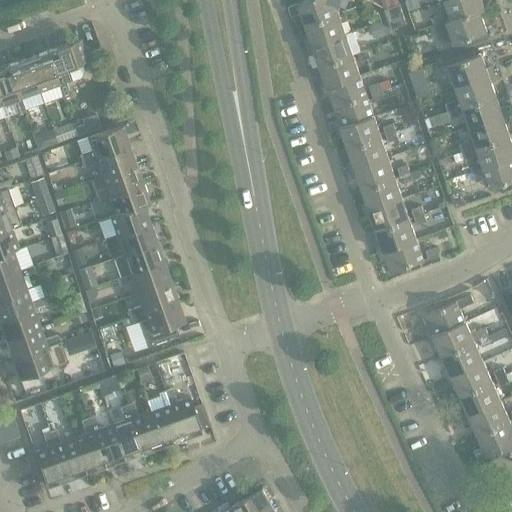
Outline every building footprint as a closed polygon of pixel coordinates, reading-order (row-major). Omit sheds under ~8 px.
[(306,26),(338,15),(336,10),(341,0),(309,0),(288,7),(292,17),(302,14),(306,26)] [(389,0),(380,0),(384,9),(392,6),(389,0)] [(452,21),(485,10),(481,0),(447,0),(445,1),(451,20),(452,21)] [(384,9),(388,19),(391,29),(406,24),(399,4),(392,6),(384,9)] [(346,19),(356,15),(354,7),(343,11),(346,19)] [(452,21),(451,20),(446,22),(454,44),(487,33),(482,18),(487,17),(485,10),(452,21)] [(436,24),(447,21),(444,13),(433,16),(436,24)] [(308,49),(326,42),(345,36),(338,15),(306,26),(310,39),(306,40),(308,49)] [(382,22),(372,25),(376,37),(386,33),(382,22)] [(316,55),(320,67),(352,56),(352,55),(358,53),(361,52),(358,44),(349,47),(345,36),(326,42),(308,49),(311,56),(316,55)] [(59,86),(64,99),(70,97),(65,84),(82,78),(83,71),(81,64),(87,62),(87,60),(89,59),(91,55),(88,48),(85,47),(82,48),(80,40),(47,52),(54,74),(55,73),(59,86)] [(361,52),(358,53),(361,61),(371,57),(368,49),(361,52)] [(27,59),(39,93),(59,86),(55,73),(54,74),(47,52),(27,59)] [(455,87),(493,73),(490,65),(486,67),(481,54),(448,65),(455,87)] [(352,56),(320,67),(324,80),(320,82),(322,90),(359,77),(352,56)] [(39,93),(27,59),(8,66),(25,113),(26,113),(22,99),(39,93)] [(0,68),(0,103),(1,107),(14,102),(19,115),(25,113),(8,66),(0,68)] [(493,73),(455,87),(463,107),(496,95),(491,83),(496,81),(493,73)] [(334,108),(367,97),(359,77),(322,90),(325,97),(330,96),(334,108)] [(372,95),(383,92),(379,82),(369,86),(372,95)] [(385,97),(383,92),(372,95),(374,101),(385,97)] [(496,95),(463,107),(470,127),(507,114),(505,107),(500,108),(496,95)] [(367,97),(334,108),(339,121),(334,123),(336,130),(374,117),(367,97)] [(455,101),(445,104),(448,112),(458,109),(455,101)] [(461,116),(458,109),(448,112),(450,120),(461,116)] [(448,112),(425,120),(428,128),(451,121),(450,120),(448,112)] [(507,114),(470,127),(477,148),(510,136),(505,124),(510,122),(507,114)] [(348,149),(381,138),(374,117),(336,130),(339,138),(344,136),(348,149)] [(72,122),(52,129),(56,141),(57,141),(76,135),(76,134),(73,127),(72,122)] [(83,123),(73,127),(76,134),(86,131),(83,123)] [(385,134),(396,130),(393,123),(383,126),(385,134)] [(81,154),(79,155),(81,162),(128,145),(121,126),(76,142),(81,154)] [(396,130),(385,134),(388,142),(399,138),(396,130)] [(44,132),(33,136),(37,148),(48,144),(44,132)] [(511,143),(510,136),(477,148),(484,168),(511,158),(511,143)] [(358,169),(388,158),(381,138),(348,149),(353,162),(348,164),(350,171),(358,169)] [(469,142),(459,145),(462,153),(472,149),(469,142)] [(128,145),(81,162),(83,168),(96,163),(101,176),(135,164),(128,145)] [(16,146),(4,151),(7,159),(19,155),(16,146)] [(475,157),(472,149),(462,153),(465,160),(475,157)] [(36,155),(24,160),(30,178),(42,174),(36,155)] [(388,158),(358,169),(350,171),(353,179),(358,178),(362,190),(395,179),(388,158)] [(511,158),(484,168),(491,189),(511,181),(511,158)] [(107,195),(94,199),(95,200),(142,184),(135,164),(101,176),(107,195)] [(400,177),(411,173),(407,164),(397,168),(400,177)] [(413,179),(411,173),(400,177),(402,183),(413,179)] [(43,177),(31,182),(37,199),(49,194),(43,177)] [(364,212),(402,199),(395,179),(362,190),(367,203),(362,205),(364,212)] [(0,190),(7,188),(11,187),(8,180),(0,182),(0,190)] [(142,184),(95,200),(97,207),(110,202),(114,214),(114,215),(142,205),(143,206),(149,204),(142,184)] [(0,212),(14,207),(7,188),(0,190),(0,212)] [(67,188),(54,193),(58,205),(71,200),(67,188)] [(456,207),(466,203),(461,191),(452,194),(456,207)] [(49,194),(37,199),(43,215),(55,211),(55,209),(49,194)] [(402,199),(364,212),(367,220),(372,219),(376,231),(409,220),(402,199)] [(97,220),(102,233),(104,240),(116,235),(116,236),(149,224),(143,206),(142,205),(114,215),(114,214),(97,220)] [(411,209),(414,218),(425,214),(421,205),(411,209)] [(14,207),(0,212),(0,234),(24,226),(24,224),(21,226),(14,207)] [(71,208),(60,211),(65,228),(76,224),(71,208)] [(427,220),(425,214),(414,218),(417,224),(427,220)] [(57,218),(46,221),(51,238),(62,235),(57,218)] [(409,220),(376,231),(381,244),(376,246),(379,254),(416,241),(409,220)] [(116,236),(118,242),(123,255),(156,243),(149,224),(116,236)] [(0,255),(12,251),(12,252),(19,250),(14,237),(27,232),(24,226),(0,234),(0,255)] [(74,228),(66,231),(69,240),(77,237),(74,228)] [(62,235),(51,238),(56,256),(67,252),(62,235)] [(416,241),(379,254),(381,261),(386,259),(391,273),(424,261),(416,241)] [(119,277),(116,278),(116,279),(163,262),(156,243),(123,255),(113,259),(119,277)] [(428,258),(439,255),(436,246),(426,250),(428,258)] [(81,247),(71,250),(76,266),(86,262),(81,247)] [(0,255),(0,277),(32,266),(29,259),(17,263),(12,252),(12,251),(0,255)] [(163,262),(116,279),(118,286),(132,281),(136,294),(170,282),(163,262)] [(0,277),(0,298),(26,289),(21,277),(34,272),(32,266),(0,277)] [(89,266),(77,270),(82,284),(94,280),(89,266)] [(170,282),(136,294),(141,306),(127,311),(129,317),(177,301),(170,282)] [(95,286),(84,290),(88,300),(94,298),(97,292),(95,286)] [(0,298),(0,320),(32,309),(45,304),(43,297),(30,302),(26,289),(0,298)] [(429,338),(465,322),(459,309),(465,306),(474,301),(471,294),(455,300),(456,302),(424,316),(430,329),(425,331),(429,338)] [(177,301),(129,317),(130,318),(132,324),(139,322),(147,346),(179,334),(175,323),(183,320),(177,301)] [(99,307),(91,309),(94,319),(102,316),(99,307)] [(0,320),(0,324),(6,340),(39,328),(32,309),(0,320)] [(85,313),(72,318),(75,325),(88,321),(85,313)] [(130,318),(121,321),(123,327),(126,326),(132,324),(130,318)] [(474,342),(479,339),(489,335),(485,326),(475,331),(475,330),(469,332),(465,322),(429,338),(432,345),(436,343),(442,356),(474,342)] [(6,340),(13,359),(59,343),(57,336),(44,340),(39,328),(6,340)] [(92,331),(78,336),(83,349),(96,344),(92,331)] [(489,335),(479,339),(482,346),(492,342),(489,335)] [(482,361),(474,342),(442,356),(447,368),(443,370),(446,378),(482,361)] [(59,343),(13,359),(19,379),(53,366),(48,353),(61,349),(59,343)] [(121,351),(110,355),(114,366),(125,362),(121,351)] [(459,395),(491,381),(482,361),(446,378),(449,385),(454,383),(459,395)] [(146,366),(136,369),(141,382),(150,378),(146,366)] [(503,366),(493,371),(497,379),(507,374),(503,366)] [(507,374),(497,379),(500,386),(510,381),(507,374)] [(115,375),(97,382),(102,395),(120,388),(115,375)] [(491,381),(459,395),(465,408),(461,409),(464,417),(500,401),(491,381)] [(164,391),(181,438),(201,431),(200,429),(211,425),(202,402),(192,405),(189,398),(176,402),(171,389),(164,391)] [(132,391),(124,394),(127,404),(133,402),(136,401),(132,391)] [(150,412),(162,445),(181,438),(164,391),(157,394),(158,396),(162,407),(150,412)] [(511,425),(500,401),(464,417),(467,425),(472,423),(482,447),(473,450),(478,460),(503,449),(511,451),(511,425)] [(126,405),(142,452),(162,445),(150,412),(138,416),(133,402),(126,405)] [(112,425),(123,458),(142,452),(126,405),(120,407),(124,421),(112,425)] [(0,429),(16,424),(12,412),(0,415),(0,429)] [(88,419),(104,465),(123,458),(112,425),(99,430),(94,416),(88,419)] [(73,439),(85,472),(104,465),(88,419),(81,421),(85,435),(73,439)] [(0,429),(0,442),(20,435),(16,424),(0,429)] [(49,432),(66,479),(85,472),(73,439),(61,443),(56,430),(49,432)] [(66,479),(49,432),(43,435),(47,448),(35,452),(46,486),(66,479)] [(267,511),(269,511),(274,508),(262,489),(231,507),(223,511),(267,511)] [(227,501),(217,507),(220,511),(223,511),(231,507),(227,501)]
